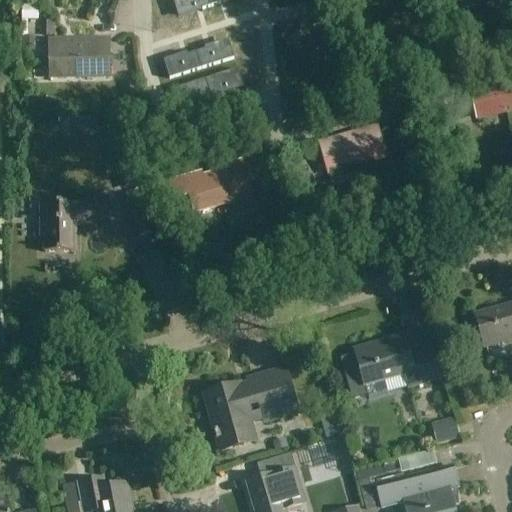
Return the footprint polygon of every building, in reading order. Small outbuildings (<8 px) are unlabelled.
[(173,0),(178,15),(210,5),(208,0),(173,0)] [(449,0),(452,13),(482,6),(510,0),(449,0)] [(38,5),(21,5),(21,22),(35,22),(38,22),(38,5)] [(34,38),(28,38),(21,38),(21,52),(34,52),(34,38)] [(109,42),(79,42),(49,43),(50,80),(80,80),(110,79),(109,51),(109,42)] [(196,54),(201,69),(233,58),(228,43),(196,54)] [(164,64),(169,80),(201,69),(196,54),(164,64)] [(205,80),(210,96),(242,85),(237,70),(205,80)] [(499,86),(505,115),(511,113),(511,74),(501,76),(503,85),(499,86)] [(173,91),(178,106),(210,96),(205,80),(173,91)] [(505,115),(499,86),(470,93),(476,121),(505,115)] [(357,169),(358,169),(386,160),(378,133),(349,141),(357,169)] [(320,150),(328,177),(331,186),(360,177),(358,169),(357,169),(349,141),(320,150)] [(222,171),(213,173),(215,180),(222,208),(252,199),(244,171),(241,161),(221,167),(222,171)] [(310,185),(306,167),(291,172),(296,189),(310,185)] [(171,181),(176,200),(188,197),(194,216),(222,208),(215,180),(213,173),(203,176),(202,172),(171,181)] [(42,254),(44,254),(75,253),(77,253),(77,228),(109,219),(104,199),(103,197),(75,206),(41,206),(39,206),(39,223),(39,240),(42,240),(42,254)] [(131,212),(138,236),(155,231),(147,207),(131,212)] [(393,211),(379,216),(383,228),(397,223),(393,211)] [(511,307),(474,318),(478,333),(480,333),(484,348),(511,340),(511,307)] [(354,357),(340,361),(352,402),(367,397),(365,389),(404,378),(407,389),(441,379),(433,352),(409,360),(403,338),(352,353),(354,357)] [(204,395),(204,397),(220,454),(245,447),(239,426),(251,422),(262,419),(263,423),(297,414),(285,372),(246,383),(246,385),(238,387),(238,385),(204,395)] [(437,445),(459,439),(456,428),(434,433),(437,445)] [(284,439),(270,443),(273,453),(287,450),(284,439)] [(433,453),(397,462),(400,474),(436,465),(433,453)] [(288,511),(305,507),(294,469),(290,456),(256,466),(260,479),(245,483),(253,511),(288,511)] [(384,475),(395,473),(393,464),(382,467),(383,468),(384,475)] [(385,478),(384,475),(383,468),(355,474),(365,511),(375,509),(367,482),(385,478)] [(449,511),(445,494),(450,493),(458,491),(452,469),(376,490),(381,510),(403,505),(405,511),(449,511)] [(130,511),(128,504),(130,504),(126,485),(103,489),(102,480),(77,485),(82,511),(130,511)] [(0,511),(9,511),(7,500),(0,500),(0,511)]
